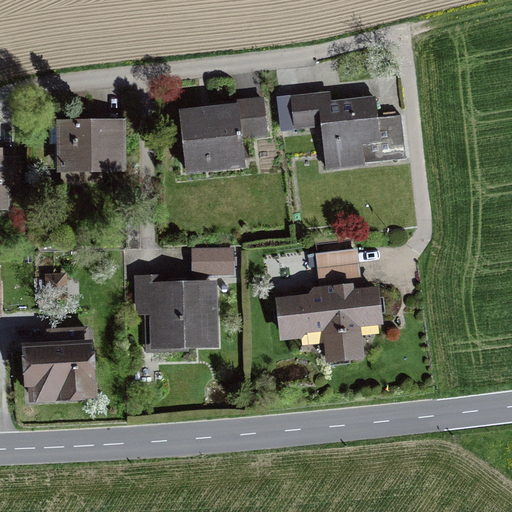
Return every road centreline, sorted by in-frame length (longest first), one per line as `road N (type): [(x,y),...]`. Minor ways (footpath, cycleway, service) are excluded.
road 1 (residential): [(0,98),(303,66),(382,48),(396,55),(406,78),(424,235),(398,269)]
road 2 (secondary): [(511,407),(235,440),(0,454)]
